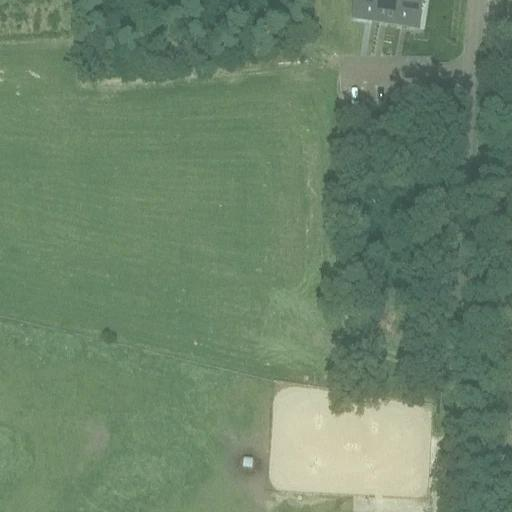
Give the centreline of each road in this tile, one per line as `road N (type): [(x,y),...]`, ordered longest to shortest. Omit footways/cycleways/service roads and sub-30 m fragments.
road 1 (residential): [(452,511),(471,76)]
road 2 (residential): [(471,76),(342,76)]
